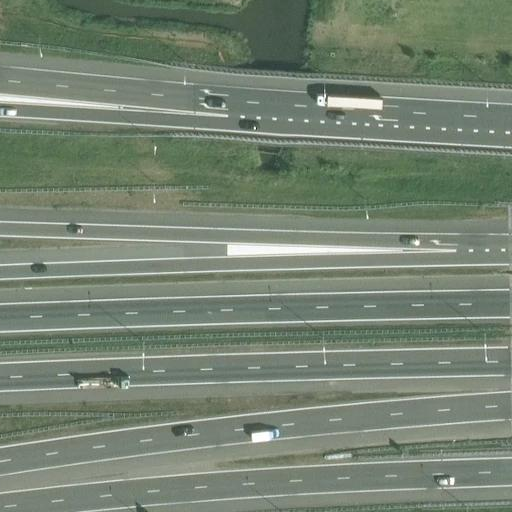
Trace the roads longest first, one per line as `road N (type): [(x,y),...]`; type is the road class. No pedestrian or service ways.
road 1 (motorway): [(0,462),(511,407)]
road 2 (motorway): [(0,511),(140,493),(511,473)]
road 3 (motorway): [(511,304),(0,318)]
road 4 (motorway): [(0,377),(511,367)]
road 5 (motorway): [(458,255),(0,229)]
road 6 (motorway): [(458,255),(0,277)]
road 7 (motorway): [(511,126),(233,114)]
road 8 (motorway): [(233,114),(0,78)]
road 9 (motorway): [(233,114),(0,113)]
